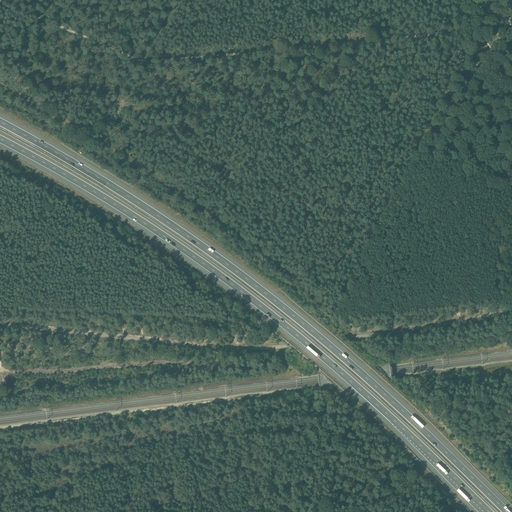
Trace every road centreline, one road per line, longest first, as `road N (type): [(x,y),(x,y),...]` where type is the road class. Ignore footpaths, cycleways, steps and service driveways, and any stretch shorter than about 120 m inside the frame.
road 1 (motorway): [(506,511),(276,302),(162,219),(0,122)]
road 2 (motorway): [(0,139),(117,205),(255,302),(369,397),(487,511)]
road 3 (track): [(179,0),(95,117),(114,130),(181,144),(272,215),(511,265)]
road 4 (unclassified): [(511,311),(241,349),(0,325)]
road 5 (track): [(0,1),(145,61),(478,30)]
